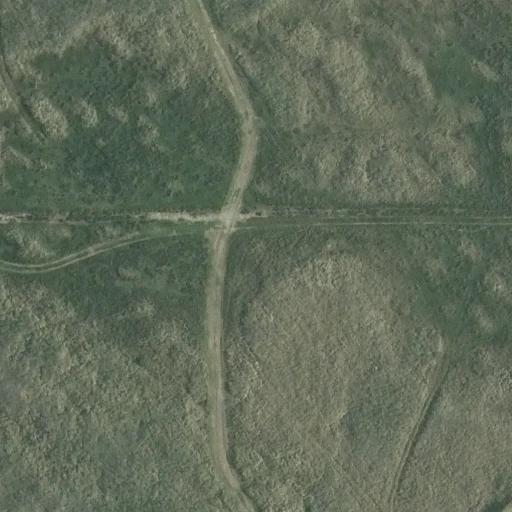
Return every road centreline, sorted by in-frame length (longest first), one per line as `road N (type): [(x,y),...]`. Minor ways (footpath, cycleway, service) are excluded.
road 1 (track): [(252,511),(214,454),(210,333),(215,278),(251,147),(245,88),(199,0)]
road 2 (track): [(0,221),(511,217)]
